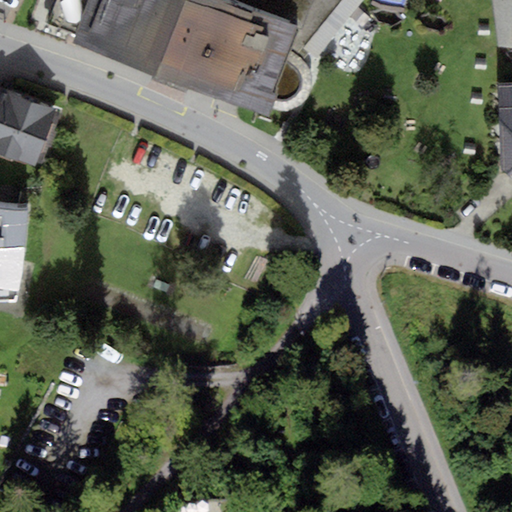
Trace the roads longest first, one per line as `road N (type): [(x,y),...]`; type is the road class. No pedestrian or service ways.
road 1 (residential): [(0,40),(151,99),(349,225)]
road 2 (residential): [(440,511),(347,274),(349,225)]
road 3 (residential): [(349,225),(511,275)]
